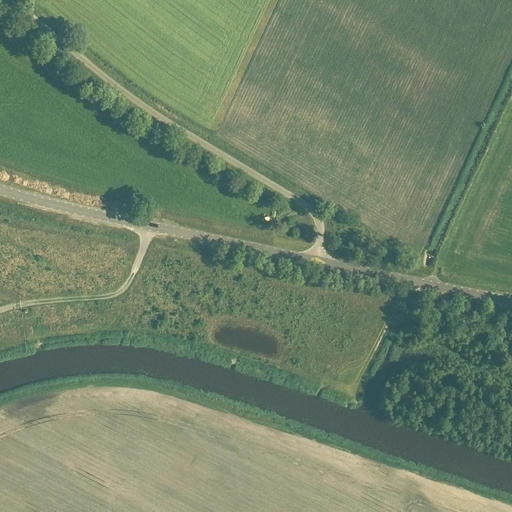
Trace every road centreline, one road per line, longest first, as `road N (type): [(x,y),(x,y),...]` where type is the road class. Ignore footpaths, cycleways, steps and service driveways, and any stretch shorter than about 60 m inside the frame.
road 1 (unclassified): [(314,262),(320,233),(309,209),(144,107),(10,0)]
road 2 (tertiary): [(314,262),(0,190)]
road 3 (tertiary): [(511,303),(314,262)]
